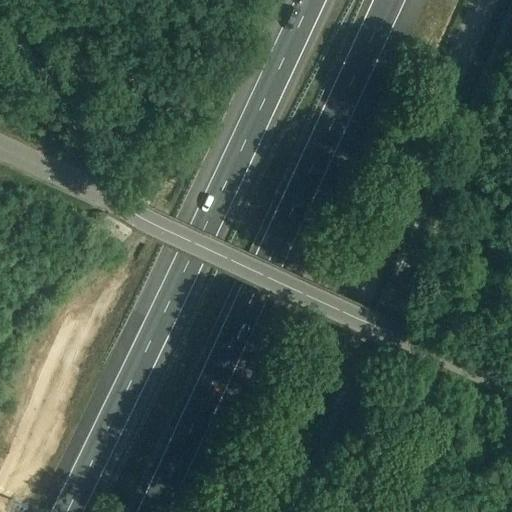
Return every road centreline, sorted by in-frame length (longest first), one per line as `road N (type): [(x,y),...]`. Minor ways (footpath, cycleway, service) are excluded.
road 1 (motorway): [(310,0),(67,511)]
road 2 (secondary): [(249,511),(486,0)]
road 3 (motorway): [(152,511),(389,0)]
road 4 (tertiary): [(511,384),(0,149)]
